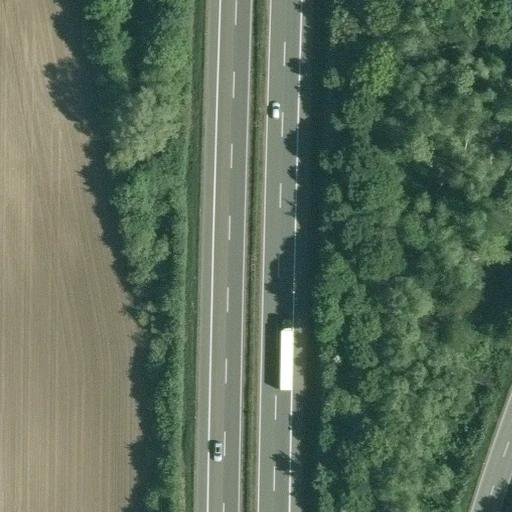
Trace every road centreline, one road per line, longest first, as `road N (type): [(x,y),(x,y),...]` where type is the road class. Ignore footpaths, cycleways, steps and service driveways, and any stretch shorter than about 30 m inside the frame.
road 1 (motorway): [(224,0),(213,511)]
road 2 (motorway): [(284,511),(295,0)]
